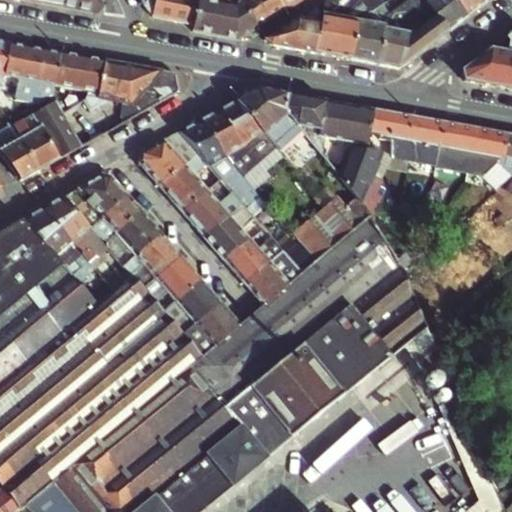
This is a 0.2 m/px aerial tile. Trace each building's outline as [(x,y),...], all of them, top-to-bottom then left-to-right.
[(63,0),(62,8),(96,14),(101,7),(97,0),(63,0)] [(140,0),(144,8),(153,17),(156,0),(140,0)] [(156,0),(153,17),(194,25),(198,0),(156,0)] [(234,4),(215,0),(198,0),(194,25),(193,32),(238,41),(257,28),(240,1),(234,4)] [(239,0),(240,1),(257,28),(286,10),(279,0),(239,0)] [(279,0),(286,10),(302,0),(279,0)] [(359,1),(358,0),(328,0),(327,1),(323,19),(359,1)] [(394,32),(428,5),(424,0),(410,0),(410,3),(403,8),(388,18),(380,67),(400,71),(449,33),(438,18),(414,37),(394,32)] [(455,0),(424,0),(428,5),(438,18),(449,33),(469,18),(455,0)] [(455,0),(469,18),(489,3),(486,0),(455,0)] [(313,17),(323,19),(327,1),(315,8),(313,17)] [(359,1),(323,19),(360,27),(370,18),(359,1)] [(438,18),(428,5),(394,32),(414,37),(438,18)] [(370,18),(360,27),(352,62),(380,67),(388,18),(382,10),(370,18)] [(273,47),(317,55),(323,19),(313,17),(305,15),(265,40),(273,47)] [(352,62),(360,27),(323,19),(317,55),(352,62)] [(511,84),(511,33),(509,36),(507,51),(493,49),(463,71),(464,81),(511,89),(511,84)] [(509,36),(493,49),(507,51),(509,36)] [(0,86),(5,77),(11,45),(0,42),(0,86)] [(58,86),(63,54),(11,45),(5,77),(15,79),(12,90),(10,100),(37,105),(37,100),(42,100),(43,96),(56,97),(58,86)] [(100,94),(106,62),(63,54),(58,86),(90,92),(100,94)] [(63,116),(56,104),(33,117),(61,158),(179,93),(176,75),(106,62),(100,94),(90,92),(88,102),(80,107),(63,116)] [(264,132),(273,143),(297,123),(286,109),(289,95),(261,89),(258,90),(254,92),(237,101),(264,132)] [(72,95),(61,101),(56,104),(63,116),(80,107),(72,95)] [(323,120),(326,102),(289,95),(286,109),(297,123),(327,161),(332,156),(339,165),(344,149),(346,141),(349,125),(323,120)] [(269,175),(279,166),(255,139),(264,132),(237,101),(196,124),(244,179),(247,181),(254,175),(265,188),(274,181),(269,175)] [(372,135),(376,111),(326,102),(323,120),(349,125),(346,141),(350,142),(370,147),(372,135)] [(392,160),(406,163),(415,118),(376,111),(372,135),(381,137),(379,141),(391,144),(392,160)] [(33,117),(14,127),(40,170),(61,158),(33,117)] [(437,168),(441,147),(445,124),(415,118),(406,163),(413,164),(437,168)] [(178,134),(199,157),(207,167),(220,182),(225,178),(233,188),(244,179),(196,124),(178,134)] [(445,124),(441,147),(473,153),(477,130),(445,124)] [(40,170),(14,127),(0,134),(0,155),(20,181),(40,170)] [(477,130),(473,153),(505,159),(510,136),(477,130)] [(287,159),(273,143),(264,132),(255,139),(279,166),(287,159)] [(162,190),(199,157),(178,134),(140,156),(139,164),(162,190)] [(511,135),(510,136),(505,159),(486,177),(497,191),(511,178),(511,135)] [(341,177),(348,150),(350,142),(346,141),(344,149),(339,165),(337,172),(341,177)] [(368,157),(348,150),(341,177),(350,189),(368,210),(371,199),(365,196),(377,159),(368,157)] [(162,190),(183,215),(208,193),(195,178),(207,167),(199,157),(162,190)] [(470,159),(461,158),(458,176),(466,177),(470,159)] [(471,159),(470,159),(466,177),(465,182),(473,184),(477,161),(471,159)] [(265,188),(269,193),(288,176),(279,166),(269,175),(274,181),(265,188)] [(254,175),(247,181),(258,195),(265,188),(254,175)] [(102,218),(128,195),(112,177),(104,176),(64,198),(76,212),(88,201),(102,218)] [(244,179),(233,188),(247,204),(258,195),(247,181),(244,179)] [(225,188),(220,182),(215,186),(221,192),(225,188)] [(213,199),(221,192),(215,186),(208,193),(213,199)] [(318,263),(370,222),(374,218),(368,210),(350,189),(337,200),(330,206),(294,237),(318,263)] [(321,195),(330,206),(337,200),(327,189),(321,195)] [(206,241),(231,219),(213,199),(208,193),(183,215),(206,241)] [(117,234),(142,212),(128,195),(102,218),(117,234)] [(64,198),(44,210),(93,267),(113,290),(131,275),(128,272),(122,265),(104,245),(97,237),(90,229),(83,221),(76,212),(64,198)] [(76,212),(83,221),(91,214),(98,222),(99,221),(102,218),(88,201),(76,212)] [(93,267),(44,210),(24,221),(95,306),(105,297),(85,274),(93,267)] [(161,234),(142,212),(117,234),(104,245),(122,265),(126,262),(135,255),(136,256),(161,234)] [(83,221),(90,229),(98,222),(91,214),(83,221)] [(102,218),(99,221),(106,229),(97,237),(104,245),(117,234),(102,218)] [(250,241),(231,219),(206,241),(225,264),(250,241)] [(156,305),(144,292),(131,275),(113,290),(105,297),(95,306),(24,221),(0,234),(0,486),(2,488),(20,511),(26,506),(30,511),(203,511),(291,442),(410,346),(428,332),(403,274),(403,273),(370,222),(318,263),(302,276),(297,280),(290,286),(263,307),(252,316),(240,325),(201,357),(196,351),(182,336),(163,313),(156,305)] [(90,229),(97,237),(106,229),(99,221),(98,222),(90,229)] [(157,281),(182,259),(161,234),(136,256),(141,262),(157,281)] [(259,251),(250,241),(225,264),(245,286),(270,264),(259,251)] [(259,251),(270,264),(283,254),(271,241),(267,244),(259,251)] [(263,307),(290,286),(282,277),(289,270),(297,280),(302,276),(283,254),(270,264),(245,286),(263,307)] [(132,269),(141,262),(136,256),(135,255),(126,262),(132,269)] [(182,259),(157,281),(176,302),(201,280),(182,259)] [(132,269),(126,262),(122,265),(128,272),(132,269)] [(221,303),(201,280),(176,302),(163,313),(182,336),(186,332),(221,303)] [(164,298),(152,285),(144,292),(156,305),(164,298)] [(201,357),(240,325),(221,303),(186,332),(200,348),(196,351),(201,357)] [(0,511),(18,511),(20,511),(2,488),(0,489),(0,511)]
